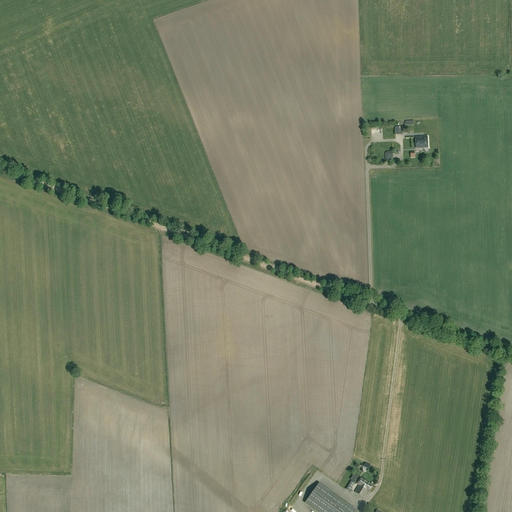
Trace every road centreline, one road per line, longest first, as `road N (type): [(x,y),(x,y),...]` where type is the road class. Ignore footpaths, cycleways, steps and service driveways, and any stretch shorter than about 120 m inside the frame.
road 1 (track): [(371,303),(0,167)]
road 2 (unclassified): [(511,356),(371,303)]
